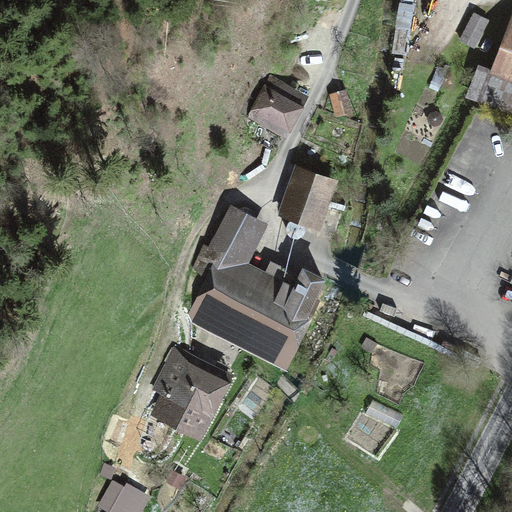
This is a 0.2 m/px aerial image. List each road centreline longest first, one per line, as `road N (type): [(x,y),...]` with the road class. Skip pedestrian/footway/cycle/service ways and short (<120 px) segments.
road 1 (residential): [(351,0),(281,154),(269,197),(274,232),(320,263),(511,357)]
road 2 (tertiary): [(457,511),(511,404)]
